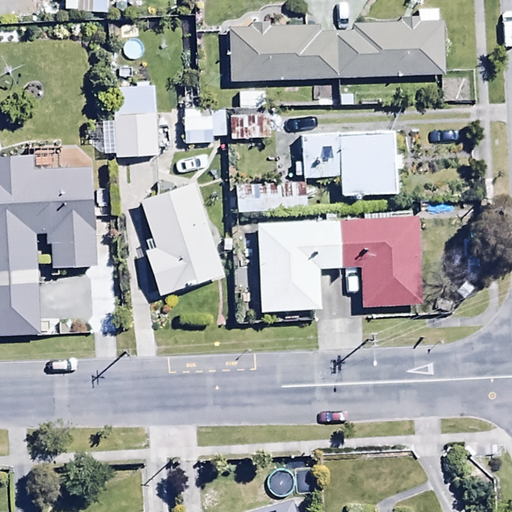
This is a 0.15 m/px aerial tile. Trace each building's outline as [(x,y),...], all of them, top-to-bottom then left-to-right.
[(335,37),(337,85),(445,79),(442,27),(437,27),(437,13),(417,14),(417,22),(401,23),(401,26),(352,29),(353,36),(335,37)] [(337,85),(335,37),(321,38),(320,28),(227,33),(230,90),(337,85)] [(182,88),(183,127),(165,127),(165,123),(158,124),(158,131),(165,131),(165,145),(185,145),(185,149),(212,148),(212,140),(225,140),(224,115),(209,115),(210,122),(201,123),(200,88),(182,88)] [(154,91),(117,92),(117,119),(113,119),(113,125),(102,125),(102,158),(116,158),(116,162),(155,161),(154,91)] [(267,119),(230,120),(230,144),(267,143),(267,119)] [(393,136),(302,141),(304,183),(339,181),(340,203),(398,200),(396,174),(400,174),(400,159),(394,160),(393,136)] [(107,264),(105,224),(95,224),(92,174),(34,177),(33,160),(17,161),(17,155),(0,155),(0,341),(38,340),(33,238),(45,237),(46,250),(51,250),(52,273),(96,271),(96,265),(107,264)] [(198,189),(140,206),(155,253),(146,256),(160,300),(226,279),(198,189)] [(304,189),(236,191),(237,216),(305,214),(304,189)] [(341,298),(361,297),(362,311),(424,308),(419,222),(340,226),(343,273),(339,273),(341,298)] [(343,273),(340,226),(257,230),(259,318),(323,315),(321,274),(338,273),(339,273),(343,273)]
